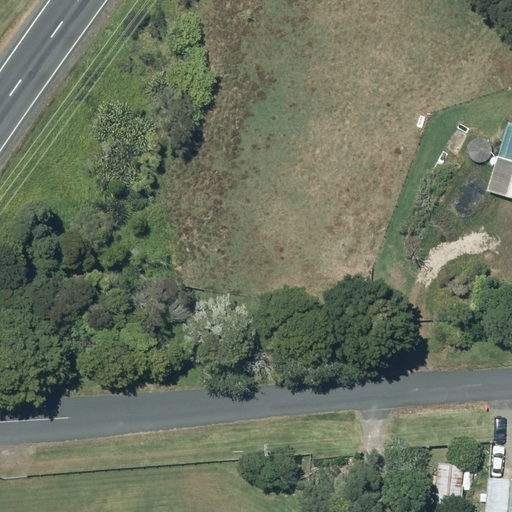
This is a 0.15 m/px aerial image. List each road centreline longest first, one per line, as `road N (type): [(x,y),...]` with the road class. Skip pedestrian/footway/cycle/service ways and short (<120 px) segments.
road 1 (unclassified): [(0,421),(511,384)]
road 2 (tertiary): [(79,0),(0,112)]
